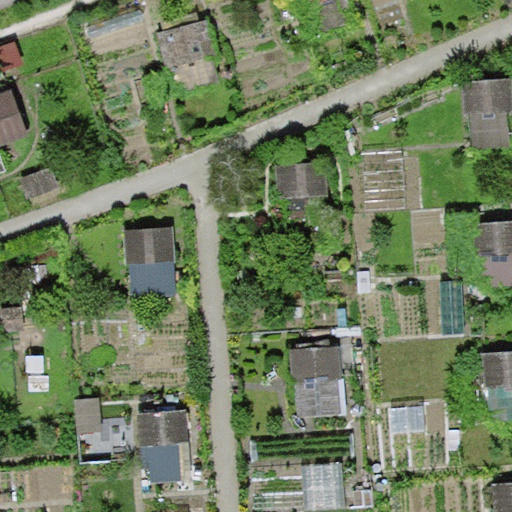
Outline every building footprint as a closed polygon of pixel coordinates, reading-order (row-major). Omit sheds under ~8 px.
[(304,0),(308,10),(316,7),(324,31),(354,20),(346,0),(304,0)] [(209,20),(158,34),(167,67),(218,53),(209,20)] [(13,43),(0,48),(0,57),(3,67),(20,62),(13,43)] [(511,78),(463,82),(465,112),(472,112),(474,146),(508,144),(506,111),(511,110),(511,78)] [(10,92),(0,95),(0,143),(25,134),(10,92)] [(327,162),(277,165),(278,198),(328,195),(327,162)] [(51,170),(23,179),(29,196),(57,186),(51,170)] [(477,254),(511,251),(511,221),(476,224),(477,254)] [(174,259),(172,226),(125,230),(127,264),(131,264),(134,297),(175,294),(172,259),(174,259)] [(299,414),(340,412),(338,379),(341,379),(339,347),(292,350),(294,378),(297,378),(299,414)] [(511,352),(483,354),(485,386),(490,385),(492,421),(511,419),(511,352)] [(98,399),(77,401),(79,431),(101,429),(98,399)] [(185,411),(137,415),(143,483),(181,480),(178,441),(187,441),(185,411)] [(511,511),(511,482),(494,484),(496,511),(511,511)]
